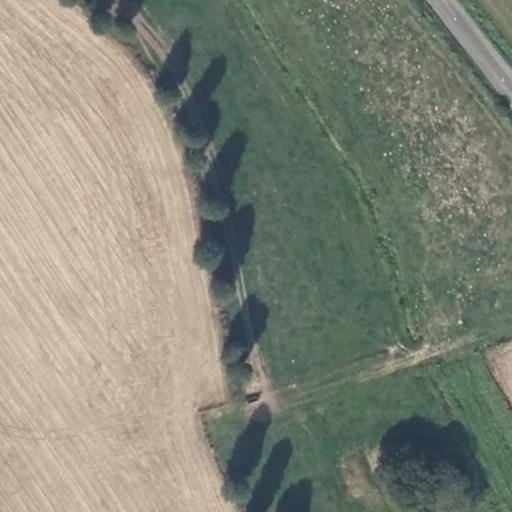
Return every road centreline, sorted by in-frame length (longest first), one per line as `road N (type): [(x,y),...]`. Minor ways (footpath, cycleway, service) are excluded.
road 1 (track): [(511,320),(206,431)]
road 2 (track): [(406,361),(414,391),(487,511)]
